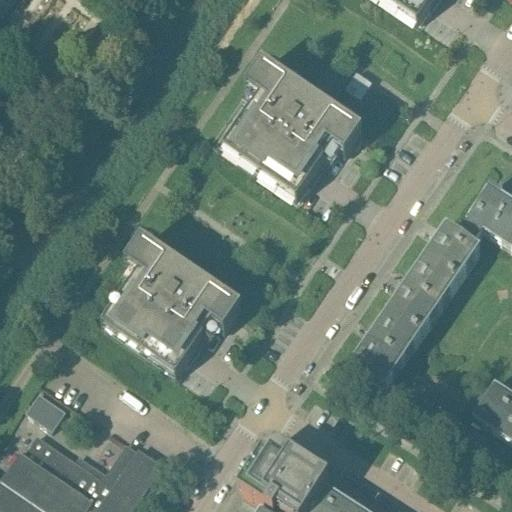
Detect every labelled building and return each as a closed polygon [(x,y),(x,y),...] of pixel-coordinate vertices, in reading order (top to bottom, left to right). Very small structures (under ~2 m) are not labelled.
[(369,0),(417,33),(440,0),(369,0)] [(297,210),(325,169),(333,157),(345,166),(362,141),(262,72),(245,97),(258,106),(222,158),(297,210)] [(371,89),(356,79),(345,95),(360,106),(371,89)] [(446,235),(436,251),(427,263),(461,286),(480,259),(473,254),(480,244),(483,240),(490,245),(511,212),(511,210),(489,196),(467,230),(468,231),(459,244),(446,235)] [(511,212),(490,245),(509,258),(511,259),(511,212)] [(176,386),(204,346),(212,334),(224,342),(242,317),(142,249),(125,274),(137,282),(101,335),(176,386)] [(427,263),(399,304),(389,319),(423,342),(461,286),(427,263)] [(389,319),(363,358),(351,375),(385,398),(423,342),(389,319)] [(472,425),(489,436),(499,442),(511,421),(511,401),(495,390),(472,425)] [(65,418),(39,400),(26,420),(52,438),(65,418)] [(511,421),(499,442),(511,450),(511,421)] [(102,487),(74,468),(37,443),(23,463),(20,461),(1,489),(0,487),(0,511),(136,511),(163,474),(162,473),(138,457),(137,459),(126,451),(107,480),(102,487)] [(278,471),(268,464),(263,470),(242,503),(256,511),(314,511),(325,496),(329,489),(289,464),(282,474),(278,471)] [(350,511),(325,496),(314,511),(350,511)]
